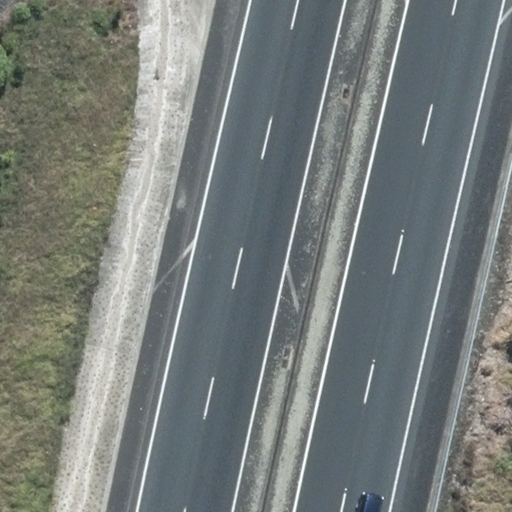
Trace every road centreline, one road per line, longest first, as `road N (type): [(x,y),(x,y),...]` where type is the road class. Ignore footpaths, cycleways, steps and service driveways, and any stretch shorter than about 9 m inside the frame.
road 1 (motorway): [(455,0),(344,511)]
road 2 (motorway): [(190,511),(296,0)]
